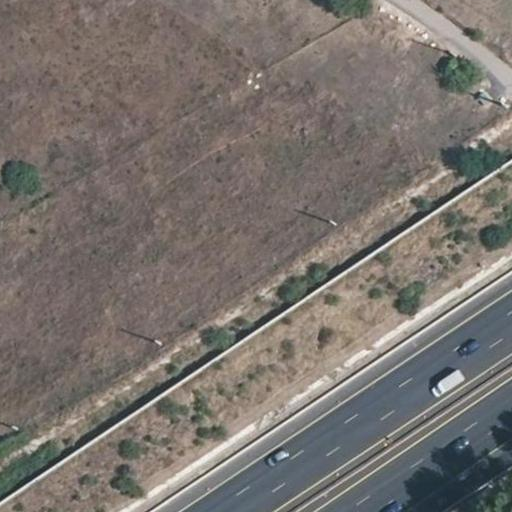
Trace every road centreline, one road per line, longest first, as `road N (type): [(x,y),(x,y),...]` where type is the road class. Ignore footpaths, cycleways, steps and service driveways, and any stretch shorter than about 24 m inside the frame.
road 1 (motorway): [(511,318),(223,511)]
road 2 (motorway): [(363,511),(511,410)]
road 3 (residential): [(511,79),(397,0)]
